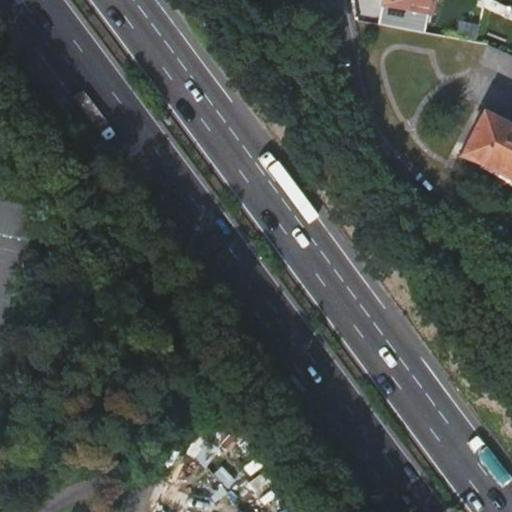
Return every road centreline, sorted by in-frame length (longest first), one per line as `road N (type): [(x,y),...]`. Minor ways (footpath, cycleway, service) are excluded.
road 1 (motorway): [(29,0),(413,511)]
road 2 (motorway): [(506,511),(122,0)]
road 3 (residential): [(335,0),(362,119),(376,143),(411,184),(511,243)]
